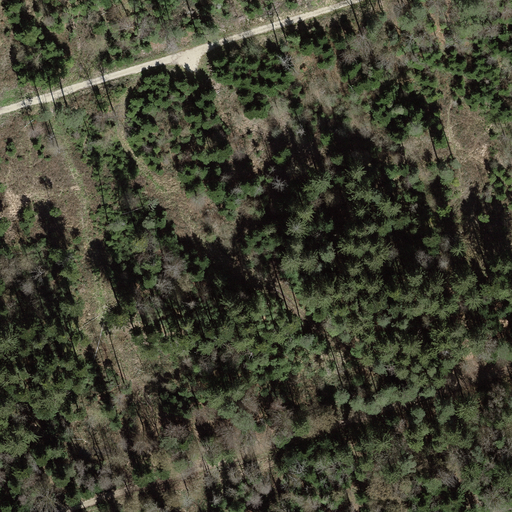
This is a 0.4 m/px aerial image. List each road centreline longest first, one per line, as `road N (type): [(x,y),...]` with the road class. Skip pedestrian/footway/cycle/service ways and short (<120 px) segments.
road 1 (track): [(511,374),(59,511)]
road 2 (track): [(0,115),(363,0)]
